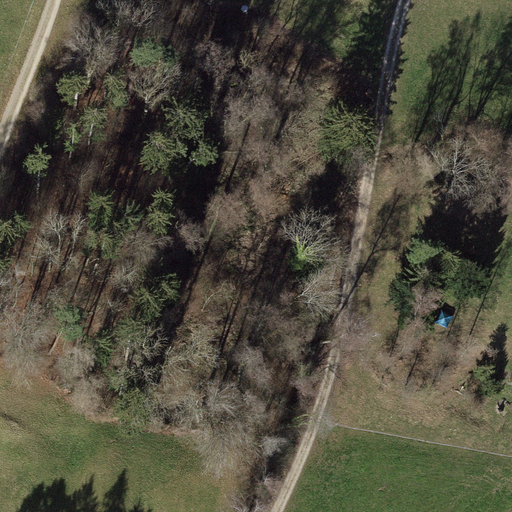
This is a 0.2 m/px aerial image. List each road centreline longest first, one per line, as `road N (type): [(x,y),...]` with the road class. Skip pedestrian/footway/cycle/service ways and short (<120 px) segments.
road 1 (track): [(276,511),(339,331),(416,0)]
road 2 (track): [(54,0),(0,155)]
